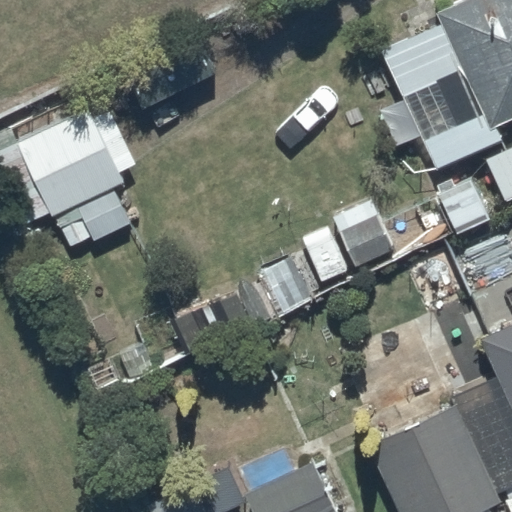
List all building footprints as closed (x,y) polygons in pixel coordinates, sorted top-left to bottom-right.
[(511,0),(445,0),(434,5),(439,16),(382,43),(404,90),(463,63),(490,122),(511,112),(511,0)] [(47,238),(36,214),(49,207),(51,212),(54,210),(69,243),(92,232),(94,237),(130,220),(124,207),(131,204),(123,188),(116,191),(112,182),(122,176),(118,168),(135,160),(108,105),(93,112),(75,74),(0,110),(0,197),(25,249),(47,238)] [(511,141),(486,154),(506,197),(511,193),(511,141)] [(334,218),(301,232),(321,276),(393,243),(371,194),(331,212),(334,218)] [(511,317),(479,331),(497,371),(453,390),(458,400),(371,438),(402,511),(494,511),(490,500),(500,496),(497,490),(503,488),(511,509),(511,317)] [(334,511),(309,458),(245,488),(256,511),(334,511)]
